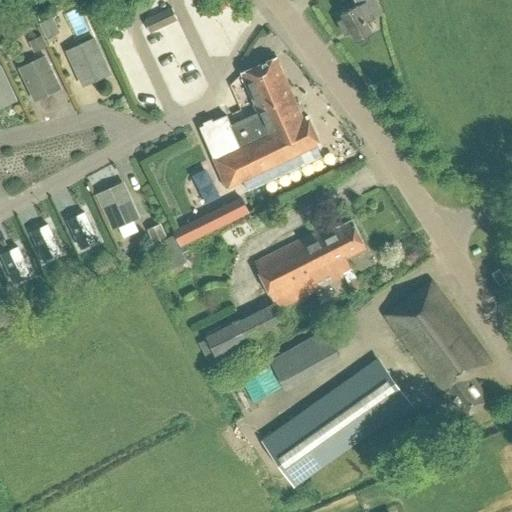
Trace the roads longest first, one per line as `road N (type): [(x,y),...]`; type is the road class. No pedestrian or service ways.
road 1 (tertiary): [(439,234),(274,0)]
road 2 (tertiary): [(511,347),(439,234)]
